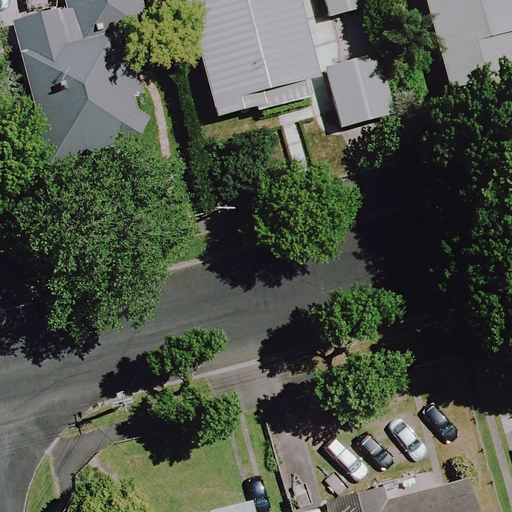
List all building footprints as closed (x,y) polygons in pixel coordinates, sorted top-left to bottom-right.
[(143,30),(136,0),(6,0),(40,169),(133,150),(111,37),(143,30)] [(320,99),(294,0),(179,0),(213,127),(320,99)] [(365,13),(360,0),(320,0),(327,24),(365,13)] [(511,38),(511,0),(417,0),(441,88),(511,70),(503,41),(511,38)] [(383,123),(369,60),(323,71),(337,133),(383,123)] [(475,511),(461,465),(321,510),(321,511),(475,511)]
